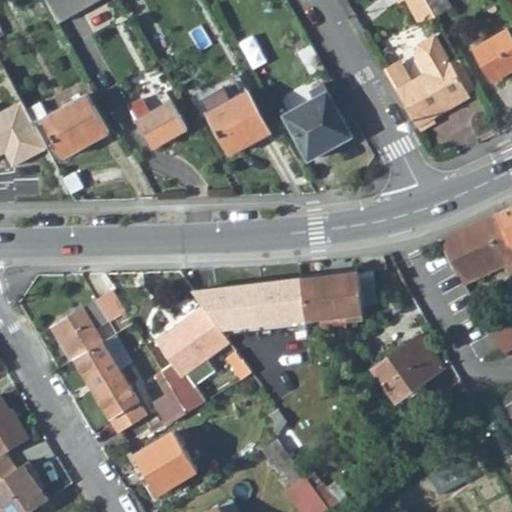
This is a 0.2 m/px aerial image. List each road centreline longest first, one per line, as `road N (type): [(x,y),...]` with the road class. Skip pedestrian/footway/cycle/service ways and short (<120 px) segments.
road 1 (tertiary): [(0,241),(327,228),(426,204)]
road 2 (residential): [(119,511),(0,311)]
road 3 (residential): [(426,204),(314,0)]
